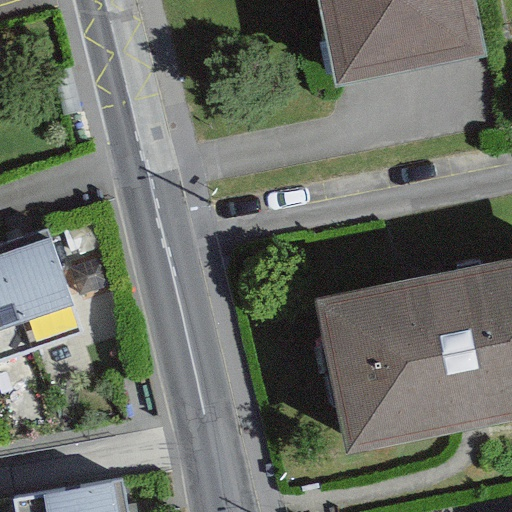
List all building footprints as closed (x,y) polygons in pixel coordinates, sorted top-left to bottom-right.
[(494,0),(330,0),(346,87),(505,60),(494,0)] [(0,92),(13,90),(0,56),(0,92)] [(0,252),(0,369),(101,335),(65,231),(0,252)] [(511,257),(331,295),(364,457),(474,434),(511,426),(511,257)] [(130,511),(125,481),(16,500),(17,511),(130,511)]
